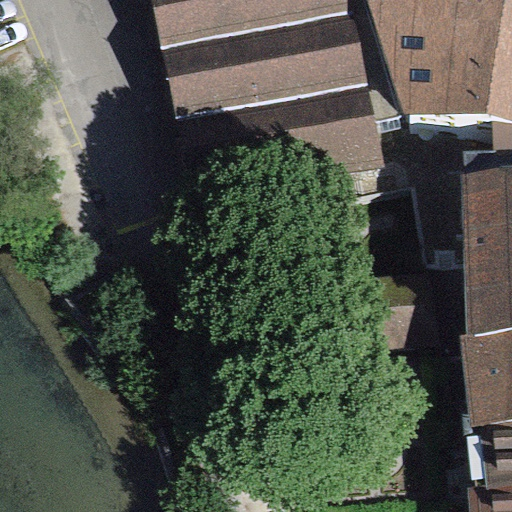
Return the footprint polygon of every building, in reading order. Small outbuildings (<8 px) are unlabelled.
[(374,120),(361,0),(151,0),(189,199),(385,168),(382,141),(374,120)] [(511,0),(361,0),(374,120),(404,113),(511,122),(511,0)] [(511,330),(511,173),(463,175),(469,333),(511,330)] [(432,275),(347,283),(354,357),(440,349),(432,275)] [(511,330),(469,333),(463,333),(468,422),(479,422),(511,419),(511,330)] [(511,419),(479,422),(482,479),(511,477),(511,419)] [(511,511),(511,477),(482,479),(469,480),(470,511),(511,511)]
